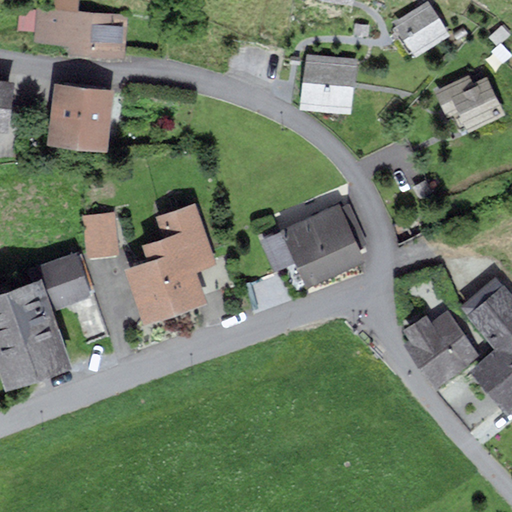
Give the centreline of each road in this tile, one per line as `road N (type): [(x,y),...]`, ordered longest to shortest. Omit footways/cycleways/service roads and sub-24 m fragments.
road 1 (unclassified): [(0,59),(177,77),(245,94),(314,130),(351,166),(379,226),(363,299)]
road 2 (tertiary): [(0,426),(325,301),(363,299)]
road 3 (tertiary): [(363,299),(411,377),(511,490)]
